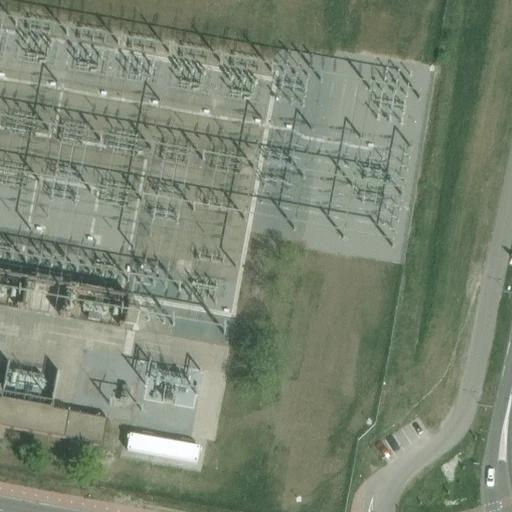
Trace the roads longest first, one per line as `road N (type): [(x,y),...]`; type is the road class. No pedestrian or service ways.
road 1 (unclassified): [(376,511),(388,476),(461,420),(511,189)]
road 2 (tertiary): [(511,384),(492,454),(492,511)]
